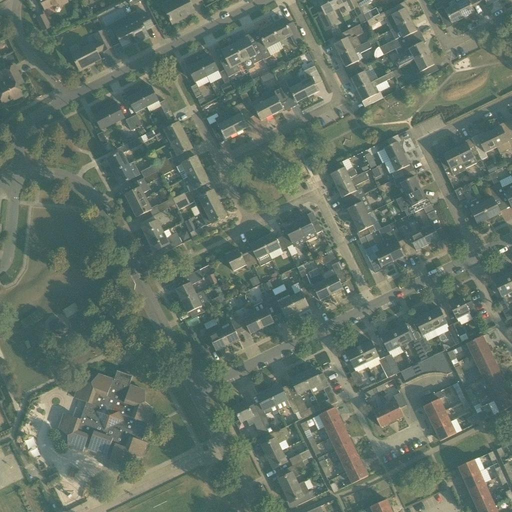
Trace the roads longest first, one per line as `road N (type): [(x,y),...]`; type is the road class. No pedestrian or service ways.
road 1 (residential): [(195,392),(95,201),(67,177),(15,174)]
road 2 (residential): [(453,379),(413,400),(407,410),(418,432),(384,449),(374,445),(322,333)]
road 3 (residential): [(218,161),(334,97),(288,0)]
road 4 (residential): [(473,260),(422,143),(511,101)]
road 5 (residential): [(69,99),(269,0)]
road 6 (residential): [(369,309),(317,194),(251,226)]
road 7 (unclassified): [(92,511),(224,449)]
road 8 (residential): [(195,392),(322,333)]
road 9 (residential): [(511,14),(439,44),(417,0)]
